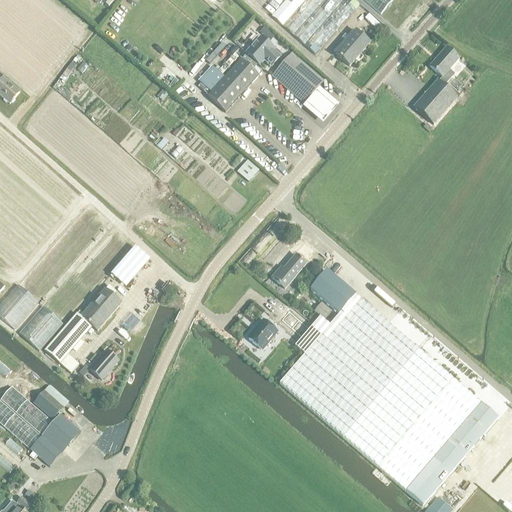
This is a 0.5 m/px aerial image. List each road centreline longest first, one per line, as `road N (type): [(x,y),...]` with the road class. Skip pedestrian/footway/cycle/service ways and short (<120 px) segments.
road 1 (tertiary): [(94,511),(204,280),(448,0)]
road 2 (unknown): [(302,166),(247,115),(254,94),(268,90),(326,138)]
road 3 (unknown): [(291,179),(199,96),(198,80),(219,54)]
